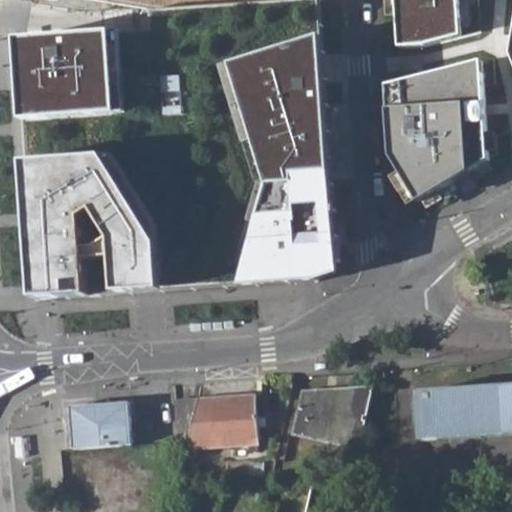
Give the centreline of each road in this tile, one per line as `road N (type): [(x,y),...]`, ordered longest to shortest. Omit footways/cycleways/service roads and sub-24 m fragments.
road 1 (tertiary): [(414,286),(337,333),(269,351),(0,369)]
road 2 (residential): [(414,286),(372,251),(351,0)]
road 3 (residential): [(414,286),(467,232),(511,204)]
